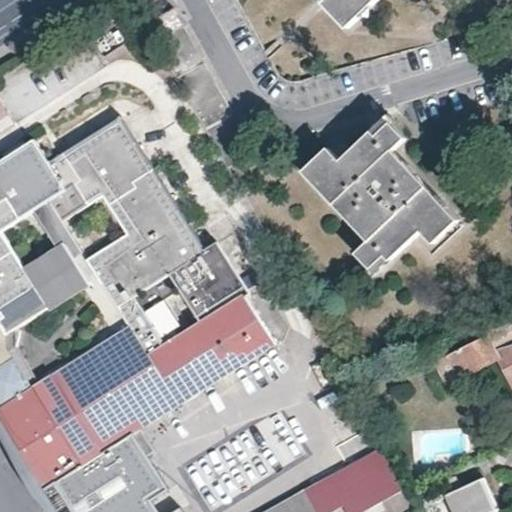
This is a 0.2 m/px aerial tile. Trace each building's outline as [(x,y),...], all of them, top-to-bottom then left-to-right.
[(349,28),(377,0),(328,0),(325,3),(349,28)] [(225,103),(172,9),(147,22),(219,150),(229,167),(254,153),(225,103)] [(27,103),(104,75),(94,48),(17,76),(27,103)] [(0,131),(13,124),(0,102),(0,131)] [(204,318),(165,343),(135,297),(207,251),(122,117),(50,160),(36,137),(0,157),(0,320),(1,322),(0,323),(0,415),(45,488),(56,482),(75,511),(185,511),(182,507),(174,511),(160,511),(153,500),(170,489),(149,455),(156,451),(142,428),(276,343),(242,290),(237,293),(233,288),(199,309),(204,318)] [(393,149),(405,137),(387,117),(369,135),(342,161),(329,147),(303,172),(369,242),(358,254),(377,273),(422,231),(434,244),(460,220),(393,149)] [(511,319),(498,324),(507,343),(510,343),(511,342),(511,319)] [(511,342),(510,343),(507,343),(498,324),(485,327),(489,336),(439,360),(451,381),(501,357),(505,366),(511,379),(511,342)] [(451,381),(439,360),(430,365),(435,376),(431,379),(433,382),(430,383),(439,400),(456,392),(451,381)] [(382,448),(264,511),(334,511),(345,506),(348,511),(365,511),(405,490),(382,448)] [(456,476),(412,496),(419,510),(448,497),(455,511),(498,511),(483,478),(462,488),(456,476)]
